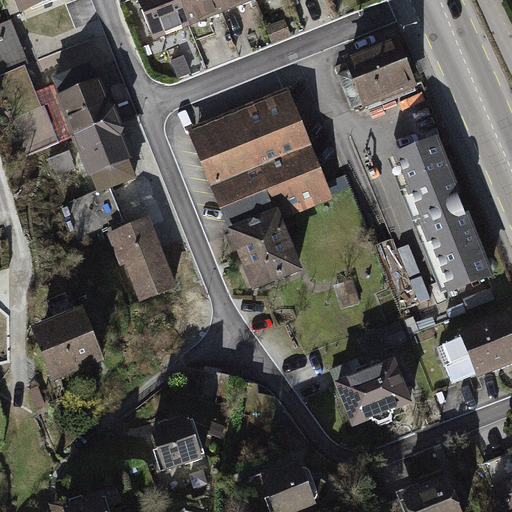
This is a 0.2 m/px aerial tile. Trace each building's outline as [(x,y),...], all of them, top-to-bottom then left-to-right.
[(17,0),(21,9),(42,0),(17,0)] [(185,26),(174,0),(134,0),(150,40),(185,26)] [(218,13),(212,0),(174,0),(185,26),(218,13)] [(250,0),(212,0),(218,13),(250,0)] [(284,20),(265,27),(271,43),(291,36),(284,20)] [(17,22),(0,25),(0,74),(29,67),(17,22)] [(397,36),(344,56),(362,106),(416,86),(397,36)] [(53,94),(71,137),(113,120),(96,77),(53,94)] [(185,128),(228,239),(282,219),(331,200),(288,89),(185,128)] [(113,120),(71,137),(91,190),(134,173),(113,120)] [(55,126),(29,133),(33,150),(59,144),(55,126)] [(435,136),(390,155),(447,294),(492,276),(435,136)] [(146,218),(106,234),(135,302),(175,285),(146,218)] [(301,271),(282,219),(228,239),(248,291),(301,271)] [(351,280),(334,285),(341,310),(359,304),(351,280)] [(64,381),(113,360),(90,307),(41,327),(64,381)] [(511,328),(506,314),(458,332),(475,378),(511,364),(511,328)] [(385,337),(365,345),(372,362),(391,354),(385,337)] [(412,359),(400,362),(409,402),(422,400),(412,359)] [(393,360),(332,383),(348,428),(410,405),(393,360)] [(185,415),(146,427),(160,470),(198,457),(185,415)] [(511,454),(483,466),(501,511),(511,506),(511,454)] [(296,461),(260,476),(274,511),(291,511),(313,503),(296,461)] [(461,511),(447,476),(400,494),(406,511),(461,511)] [(103,511),(96,492),(60,504),(62,511),(103,511)]
